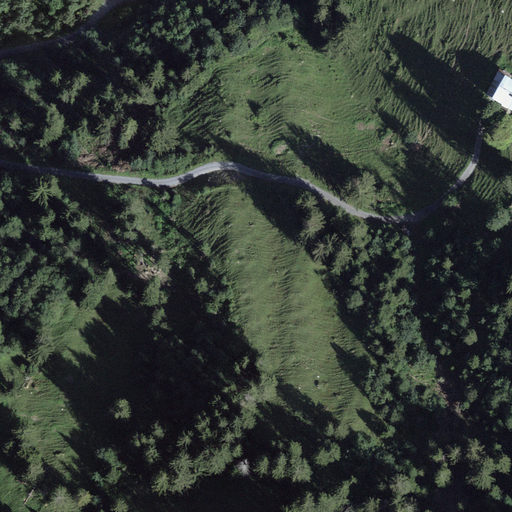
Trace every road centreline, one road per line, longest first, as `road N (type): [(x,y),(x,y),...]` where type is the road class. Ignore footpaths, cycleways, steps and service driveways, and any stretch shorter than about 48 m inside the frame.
road 1 (track): [(475,152),(441,204),(408,224),(382,226),(238,166),(163,184),(0,161)]
road 2 (track): [(0,58),(69,38),(113,0)]
